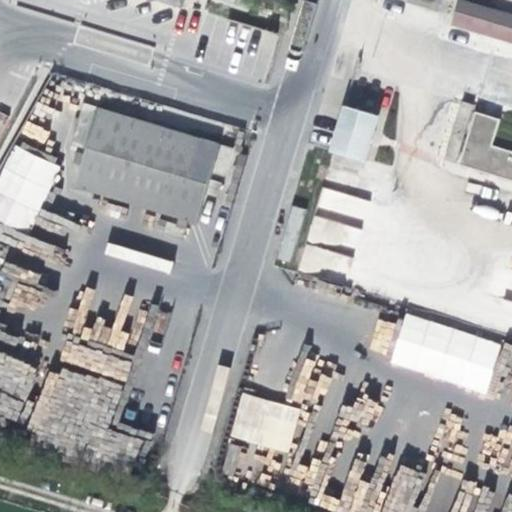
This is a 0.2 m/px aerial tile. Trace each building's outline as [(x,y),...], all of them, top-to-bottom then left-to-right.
[(186,0),(151,0),(183,10),(186,0)] [(444,0),(417,0),(415,6),(441,13),(444,0)] [(457,28),(511,43),(511,17),(464,3),(457,28)] [(270,18),(267,30),(279,32),(282,22),(270,18)] [(99,110),(77,189),(199,226),(222,147),(99,110)] [(334,156),(367,166),(381,120),(348,110),(334,156)] [(473,111),(458,164),(511,180),(511,152),(486,145),(495,118),(473,111)] [(15,144),(0,175),(0,220),(28,234),(60,165),(15,144)] [(404,314),(389,364),(485,393),(501,343),(404,314)] [(0,388),(29,394),(35,364),(0,356),(0,380),(1,380),(0,386),(0,388)] [(133,473),(144,440),(107,428),(105,412),(107,405),(120,403),(93,394),(90,395),(82,419),(78,389),(69,386),(67,372),(46,375),(28,432),(40,436),(42,449),(66,446),(67,447),(86,444),(89,436),(101,440),(105,464),(133,473)] [(0,420),(13,426),(22,400),(0,392),(0,420)] [(229,437),(287,453),(300,409),(242,392),(229,437)]
